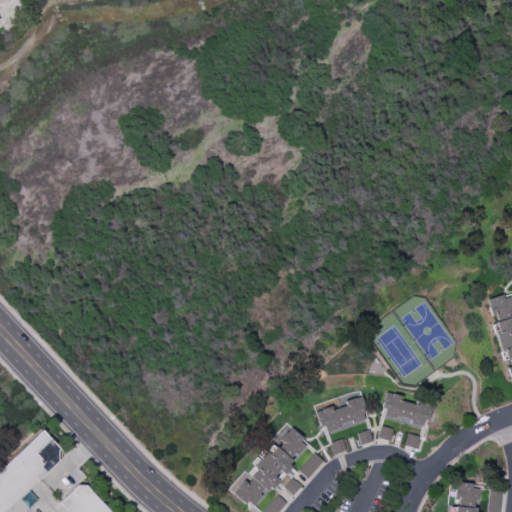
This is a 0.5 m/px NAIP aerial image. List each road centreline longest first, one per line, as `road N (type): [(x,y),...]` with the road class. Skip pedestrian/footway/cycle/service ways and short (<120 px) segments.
road 1 (tertiary): [(0,332),(173,511)]
road 2 (residential): [(420,481),(376,453),(326,472),(292,511)]
